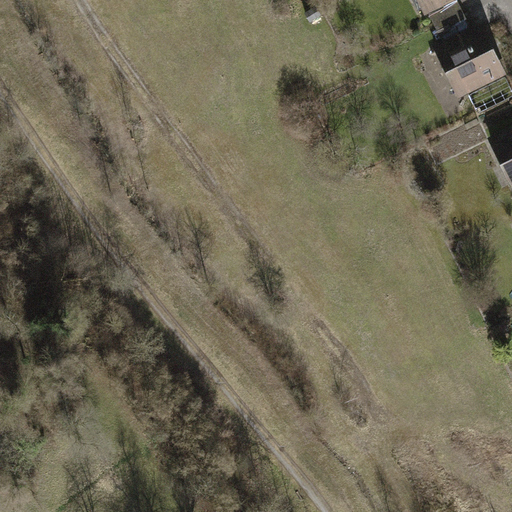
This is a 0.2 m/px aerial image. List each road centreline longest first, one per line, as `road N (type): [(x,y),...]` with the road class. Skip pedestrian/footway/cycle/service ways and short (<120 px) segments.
road 1 (track): [(0,86),(142,286),(328,511)]
road 2 (track): [(81,0),(393,430)]
